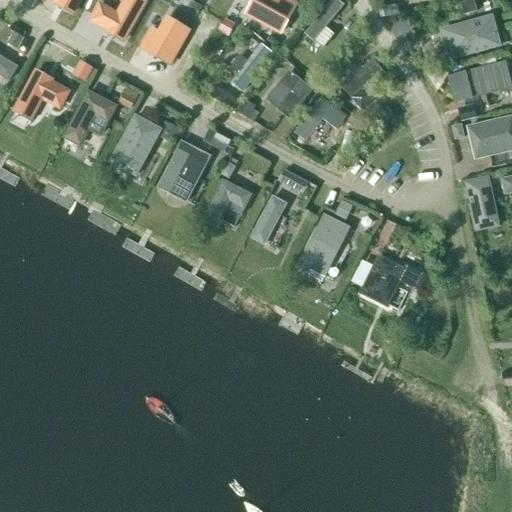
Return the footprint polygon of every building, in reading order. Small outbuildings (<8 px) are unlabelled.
[(50,0),(58,4),(56,6),(71,15),(78,0),(50,0)] [(121,43),(144,3),(137,0),(125,0),(116,16),(99,6),(91,21),(108,31),(106,34),(121,43)] [(268,0),(253,0),(245,15),(281,34),(296,6),(285,0),(276,0),(274,3),(268,0)] [(313,42),(314,41),(323,48),(333,36),(324,29),(342,7),(333,0),(332,0),(304,34),(313,42)] [(314,14),(323,5),(317,0),(311,0),(306,6),(314,14)] [(463,17),(476,13),(472,1),(459,5),(463,17)] [(383,9),(384,17),(384,18),(397,15),(395,7),(383,9)] [(448,50),(451,61),(499,47),(491,18),(448,30),(454,49),(448,50)] [(218,31),(228,37),(235,25),(225,19),(218,31)] [(167,20),(158,35),(151,31),(140,50),(168,66),(188,32),(167,20)] [(353,44),(362,33),(353,26),(344,36),(353,44)] [(396,41),(413,40),(412,26),(395,27),(396,41)] [(17,51),(23,40),(12,34),(6,45),(17,51)] [(266,43),(252,61),(245,55),(235,68),(243,74),(236,82),(250,92),(279,53),(266,43)] [(0,77),(8,83),(17,68),(0,57),(0,77)] [(82,82),(89,70),(81,65),(74,77),(82,82)] [(463,101),(510,89),(507,76),(499,78),(496,66),(449,78),(453,92),(458,91),(461,93),(463,101)] [(34,72),(12,112),(27,120),(39,99),(57,108),(65,93),(47,83),(49,81),(34,72)] [(266,101),(289,121),(313,92),(289,72),(266,101)] [(353,77),(340,88),(360,112),(392,85),(382,73),(363,89),(353,77)] [(138,95),(126,89),(119,104),(130,110),(138,95)] [(87,94),(63,138),(78,146),(86,132),(90,131),(100,136),(115,109),(87,94)] [(226,95),(221,103),(236,113),(241,105),(226,95)] [(294,134),(305,142),(322,121),(336,131),(346,118),(321,99),(294,134)] [(248,122),(256,109),(244,102),(241,105),(236,113),(236,114),(248,122)] [(460,123),(476,120),(472,106),(457,110),(460,123)] [(388,123),(394,119),(387,109),(381,113),(388,123)] [(511,117),(466,128),(474,162),(511,153),(511,117)] [(135,118),(110,164),(130,175),(137,162),(141,164),(159,132),(135,118)] [(356,132),(361,125),(350,118),(346,125),(356,132)] [(178,132),(179,130),(165,122),(161,129),(164,131),(160,140),(173,147),(181,133),(178,132)] [(452,128),(454,140),(463,138),(460,126),(452,128)] [(213,140),(216,133),(209,130),(206,136),(202,143),(209,147),(213,140)] [(186,205),(210,159),(181,143),(156,190),(186,205)] [(233,168),(225,165),(220,175),(227,179),(233,168)] [(283,170),(277,180),(288,186),(293,175),(283,170)] [(504,196),(511,194),(511,177),(501,180),(504,196)] [(498,228),(487,179),(464,184),(475,233),(498,228)] [(205,214),(220,222),(226,210),(241,217),(251,196),(222,181),(205,214)] [(249,240),(264,247),(286,204),(272,197),(249,240)] [(345,222),(352,208),(341,203),(334,216),(345,222)] [(298,265),(325,278),(350,229),(323,215),(298,265)] [(404,272),(378,259),(360,295),(386,308),(399,282),(415,290),(422,276),(406,268),(404,272)] [(428,276),(432,265),(421,260),(416,271),(428,276)]
